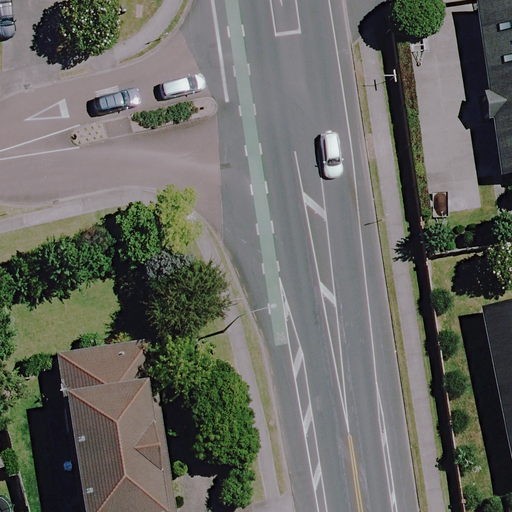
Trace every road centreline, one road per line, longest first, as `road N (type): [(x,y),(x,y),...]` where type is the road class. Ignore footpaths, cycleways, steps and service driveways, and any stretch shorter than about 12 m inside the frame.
road 1 (secondary): [(280,87),(358,511)]
road 2 (tertiary): [(280,87),(0,153)]
